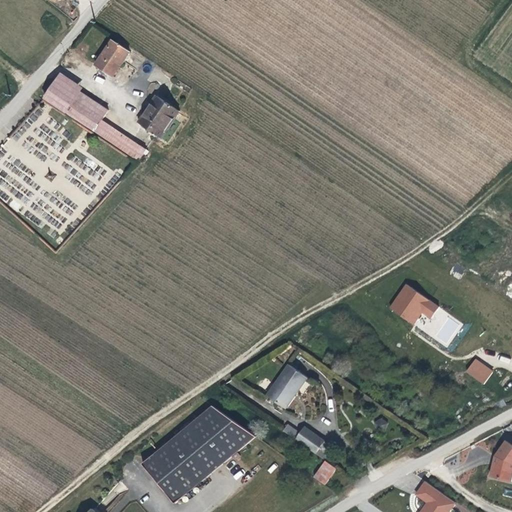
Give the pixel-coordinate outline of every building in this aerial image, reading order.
[(95,66),(112,78),(129,53),(113,41),(95,66)] [(45,98),(94,131),(102,120),(106,114),(78,95),(81,92),(59,77),(45,98)] [(157,96),(138,122),(161,138),(179,112),(157,96)] [(18,135),(12,138),(5,145),(5,157),(0,159),(0,196),(34,225),(49,225),(59,233),(87,200),(87,193),(72,193),(72,186),(65,194),(37,194),(35,190),(25,194),(18,188),(32,188),(38,181),(38,178),(47,173),(47,158),(59,143),(59,136),(52,120),(33,129),(23,129),(18,135)] [(102,120),(94,131),(138,160),(145,150),(102,120)] [(409,286),(392,309),(415,325),(424,313),(433,320),(441,309),(409,286)] [(476,361),(468,373),(485,385),(493,374),(476,361)] [(289,367),(267,398),(283,409),(292,397),(294,398),(307,380),(289,367)] [(285,411),(294,398),(292,397),(283,409),(285,411)] [(256,438),(212,408),(143,465),(174,506),(256,438)] [(383,429),(388,422),(380,417),(375,423),(383,429)] [(284,433),(295,441),(299,435),(288,427),(284,433)] [(299,435),(295,441),(316,455),(324,444),(303,429),(299,435)] [(511,446),(507,443),(496,457),(496,459),(499,460),(498,465),(495,464),(492,478),(511,483),(511,480),(511,446)] [(333,450),(324,444),(316,455),(325,462),(333,450)] [(337,470),(325,462),(313,478),(326,487),(337,470)] [(426,483),(417,496),(429,504),(422,511),(451,511),(457,504),(426,483)]
